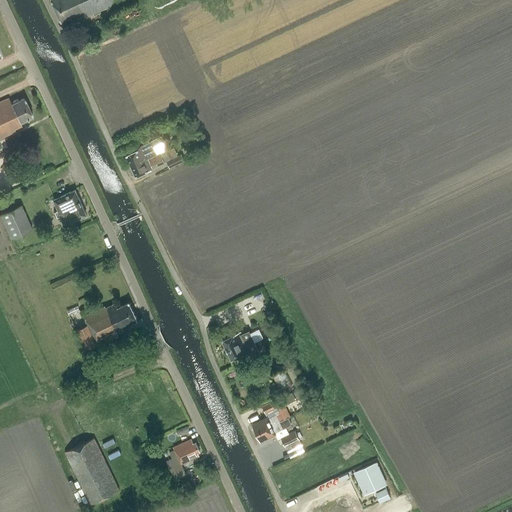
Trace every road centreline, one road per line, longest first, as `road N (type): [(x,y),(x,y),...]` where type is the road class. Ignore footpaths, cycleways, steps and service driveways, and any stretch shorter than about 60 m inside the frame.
road 1 (tertiary): [(239,511),(0,0)]
road 2 (residential): [(284,511),(47,0)]
